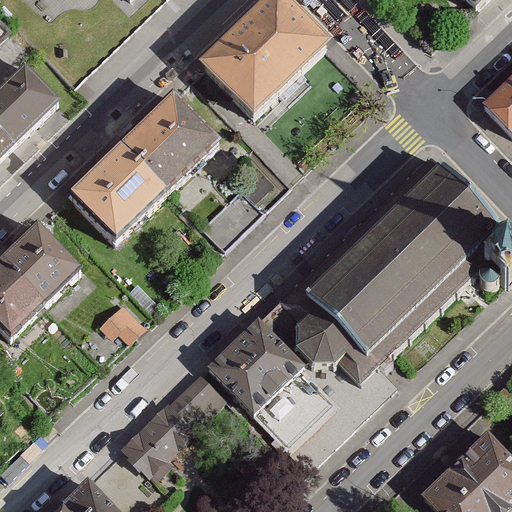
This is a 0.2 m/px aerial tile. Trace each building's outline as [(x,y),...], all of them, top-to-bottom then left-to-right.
[(461,0),(476,15),(490,0),(461,0)] [(204,72),(206,74),(226,94),(253,123),(290,88),(326,53),(277,2),(204,72)] [(0,89),(0,133),(15,149),(60,105),(23,67),(0,89)] [(192,86),(212,107),(226,94),(206,74),(192,86)] [(492,104),(484,111),(511,139),(511,84),(492,104)] [(338,85),(332,89),(336,93),(341,89),(338,85)] [(134,139),(121,152),(167,200),(219,151),(173,103),(147,127),(141,133),(134,139)] [(0,163),(15,149),(0,133),(0,163)] [(95,177),(69,201),(76,208),(115,249),(167,200),(121,152),(108,165),(107,164),(101,171),(94,177),(95,177)] [(335,379),(341,372),(359,391),(379,374),(392,361),(394,363),(396,360),(395,358),(408,346),(410,347),(412,345),(411,343),(424,330),(426,332),(428,330),(426,328),(440,315),(442,317),(444,315),(442,313),(456,300),(458,302),(460,300),(458,298),(465,291),(472,285),(474,287),(476,284),(474,282),(477,279),(479,281),(479,283),(479,286),(479,288),(481,290),(483,292),(485,294),(487,294),(489,295),(492,295),(494,294),(497,292),(499,290),(500,288),(501,287),(504,291),(505,292),(507,290),(508,292),(510,290),(511,288),(511,245),(509,243),(507,244),(506,243),(505,244),(500,239),(502,237),(501,237),(503,235),(500,232),(498,234),(482,217),(484,215),(481,212),(479,214),(463,197),(465,195),(462,192),(460,194),(444,177),(446,175),(443,172),(441,174),(441,173),(440,174),(431,164),(430,165),(429,163),(426,165),(428,167),(425,170),(423,168),(412,179),(413,181),(410,184),(409,182),(406,184),(408,186),(394,199),(393,197),(390,200),(392,202),(378,214),(377,213),(374,215),(376,217),(363,230),(361,228),(358,230),(360,232),(359,233),(356,229),(344,240),(348,244),(347,245),(345,243),(343,245),(344,247),(331,260),(329,258),(327,260),(328,262),(315,275),(313,273),(311,276),(312,277),(299,290),(297,289),(295,291),(297,293),(282,306),(281,305),(278,307),(280,309),(302,333),(296,339),(295,359),(309,374),(313,378),(335,379)] [(241,193),(202,231),(225,255),(264,217),(241,193)] [(10,258),(0,267),(44,312),(81,277),(37,232),(10,258)] [(0,267),(0,334),(11,345),(27,330),(26,330),(44,312),(0,267)] [(264,324),(260,328),(258,326),(209,373),(257,423),(306,377),(309,374),(295,359),(296,339),(302,333),(280,309),(264,324)] [(144,333),(123,311),(102,331),(113,342),(119,335),(130,346),(144,333)] [(306,377),(257,423),(275,443),(271,446),(281,456),(285,453),(308,478),(397,393),(388,383),(379,374),(359,391),(341,372),(335,379),(313,378),(309,374),(306,377)] [(226,405),(202,380),(168,412),(189,433),(204,420),(207,424),(226,405)] [(511,388),(510,387),(497,399),(511,414),(511,388)] [(193,437),(189,433),(168,412),(124,454),(132,461),(131,462),(140,472),(141,471),(148,479),(149,478),(155,485),(172,469),(166,463),(193,437)] [(426,498),(423,501),(426,504),(427,504),(434,511),(511,511),(511,510),(511,465),(490,443),(491,443),(488,439),(484,443),(485,443),(462,465),(461,465),(455,470),(450,476),(427,498),(426,498)] [(110,511),(88,489),(63,511),(62,511),(110,511)]
